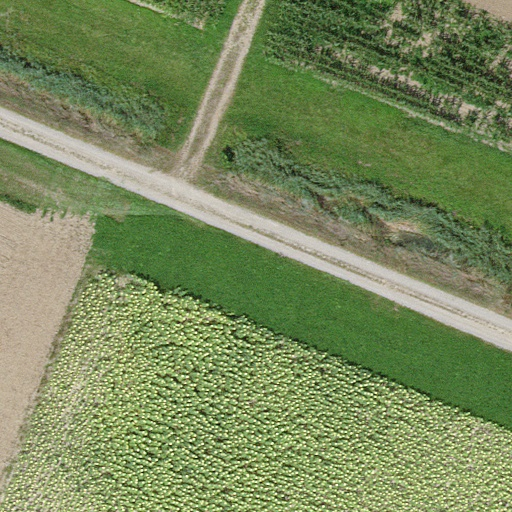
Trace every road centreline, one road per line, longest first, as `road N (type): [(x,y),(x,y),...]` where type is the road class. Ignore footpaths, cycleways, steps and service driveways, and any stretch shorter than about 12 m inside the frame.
road 1 (track): [(511,332),(0,121)]
road 2 (track): [(258,0),(184,196)]
